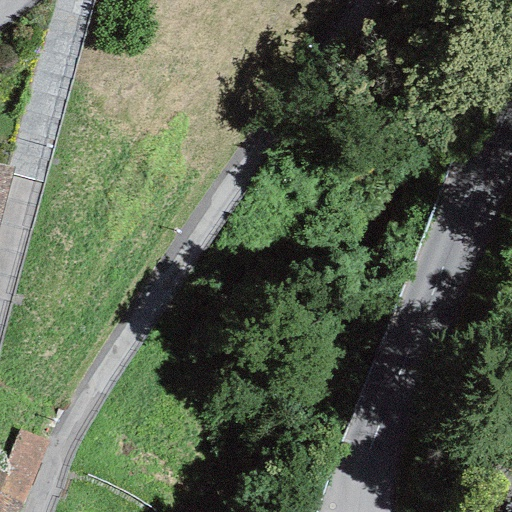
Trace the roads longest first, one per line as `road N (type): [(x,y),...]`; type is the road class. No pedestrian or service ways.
road 1 (residential): [(31,511),(85,400),(361,0)]
road 2 (tertiary): [(511,99),(359,413),(344,511)]
